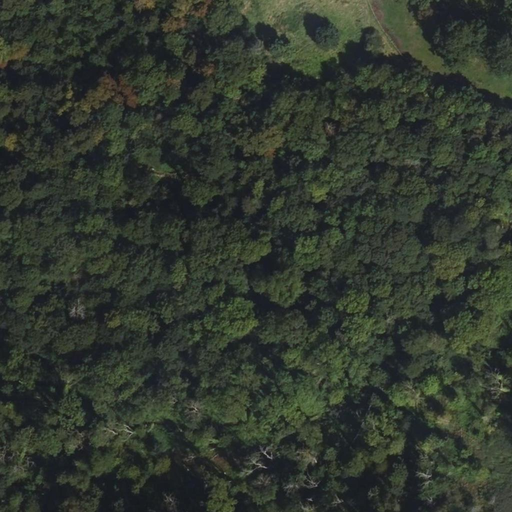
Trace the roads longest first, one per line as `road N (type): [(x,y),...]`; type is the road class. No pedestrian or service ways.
road 1 (track): [(0,234),(36,259),(61,257),(82,240),(100,198),(80,136),(84,98),(103,71),(149,37),(224,53),(298,103),(318,104)]
road 2 (track): [(398,511),(450,378)]
road 3 (track): [(363,0),(369,35),(362,58),(318,104)]
